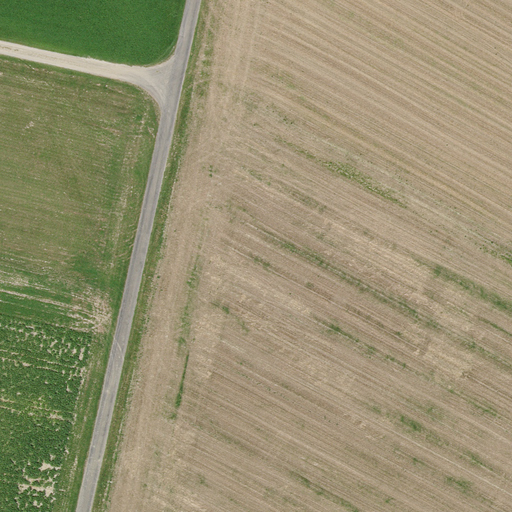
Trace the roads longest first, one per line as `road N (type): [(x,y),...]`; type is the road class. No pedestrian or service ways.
road 1 (track): [(89,511),(198,0)]
road 2 (track): [(179,88),(0,48)]
